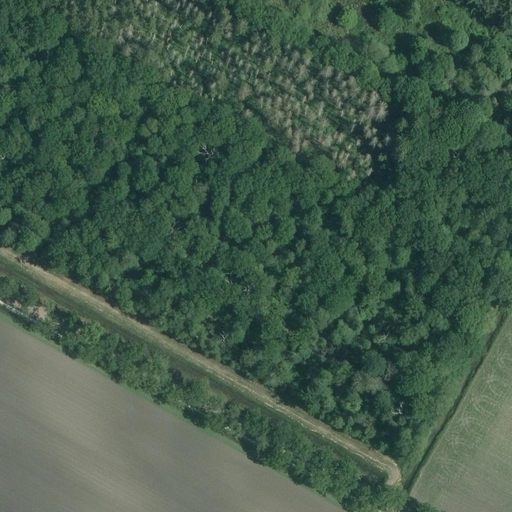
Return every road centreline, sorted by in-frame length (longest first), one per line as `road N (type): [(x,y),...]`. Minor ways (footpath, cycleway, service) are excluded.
road 1 (track): [(0,250),(382,461),(395,476),(385,505)]
road 2 (track): [(398,511),(0,291)]
